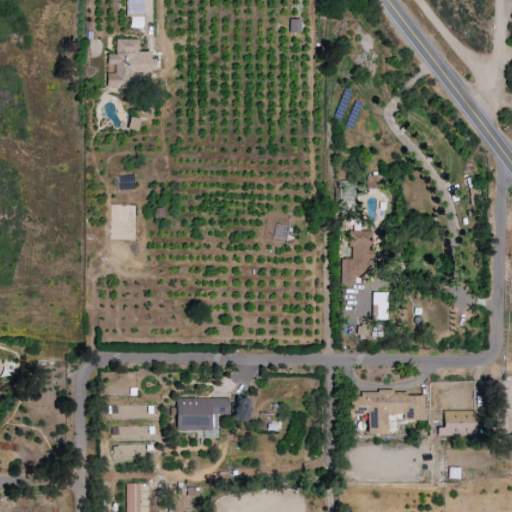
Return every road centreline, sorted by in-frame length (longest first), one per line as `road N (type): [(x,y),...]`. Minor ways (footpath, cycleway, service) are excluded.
road 1 (residential): [(87,511),(88,371),(95,361),(476,360),(494,353),(504,335),(510,162)]
road 2 (tertiary): [(383,0),(511,164)]
road 3 (residential): [(473,114),(496,75),(500,0)]
